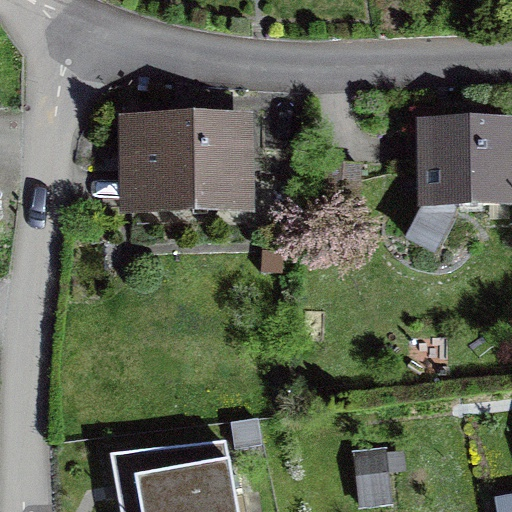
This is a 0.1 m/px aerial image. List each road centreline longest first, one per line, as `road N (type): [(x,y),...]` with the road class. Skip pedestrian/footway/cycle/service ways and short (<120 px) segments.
road 1 (residential): [(28,511),(22,359),(80,17)]
road 2 (residential): [(80,17),(229,59),(286,66),(511,55)]
